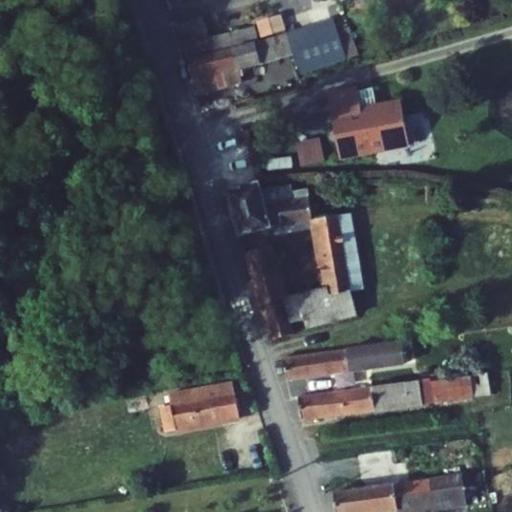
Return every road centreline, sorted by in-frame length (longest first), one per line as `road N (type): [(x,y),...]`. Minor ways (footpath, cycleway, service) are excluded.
road 1 (residential): [(311,511),(241,310),(150,0)]
road 2 (unknown): [(186,122),(511,54)]
